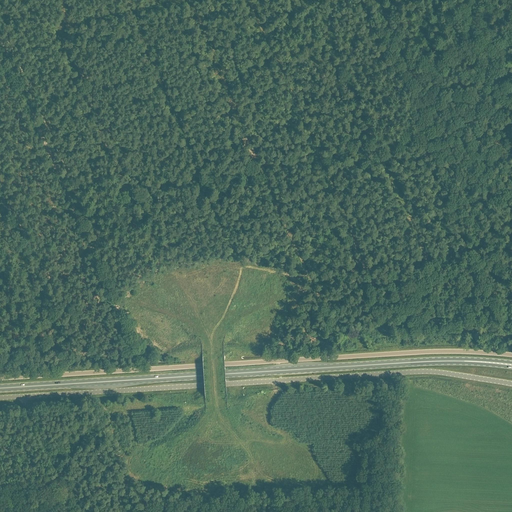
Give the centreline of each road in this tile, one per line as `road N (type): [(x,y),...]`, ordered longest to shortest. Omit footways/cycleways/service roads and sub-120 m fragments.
road 1 (unclassified): [(0,379),(441,351),(511,355)]
road 2 (primary): [(0,388),(456,361)]
road 3 (track): [(0,39),(140,370)]
road 4 (unclassified): [(228,383),(418,370),(511,384)]
road 5 (unclassified): [(228,383),(0,398)]
